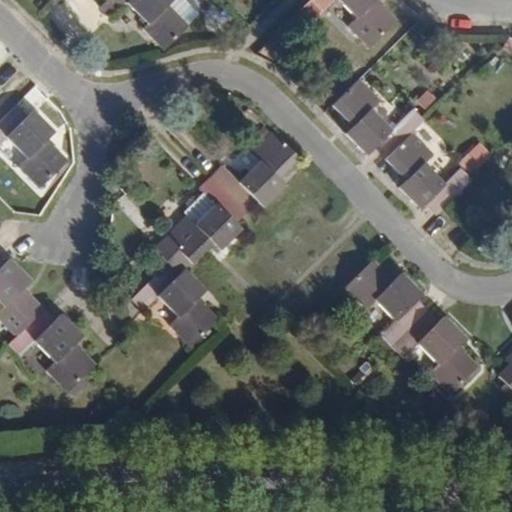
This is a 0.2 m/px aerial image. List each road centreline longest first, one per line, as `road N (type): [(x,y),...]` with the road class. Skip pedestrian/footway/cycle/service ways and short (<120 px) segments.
road 1 (residential): [(85,102),(216,69),(256,87),(445,280),(480,294),(511,289)]
road 2 (secondary): [(511,497),(334,476),(203,475),(0,493)]
road 3 (residential): [(44,252),(78,219),(95,138),(85,102)]
road 4 (residential): [(0,15),(85,102)]
